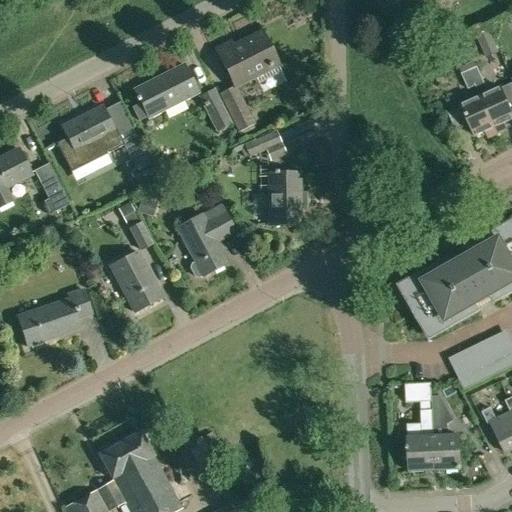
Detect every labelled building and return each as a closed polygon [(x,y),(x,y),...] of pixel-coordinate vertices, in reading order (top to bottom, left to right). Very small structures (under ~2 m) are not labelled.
[(476,36),(486,59),(499,53),(488,30),(476,36)] [(215,48),(234,87),(278,65),(261,31),(232,46),(230,41),(215,48)] [(480,97),(497,134),(504,131),(502,128),(504,123),(511,119),(511,113),(501,88),(489,93),(484,82),(477,67),(474,61),(466,65),(475,86),(476,86),(481,96),(480,97)] [(134,90),(141,103),(132,107),(139,121),(147,117),(148,118),(197,92),(183,64),(134,90)] [(468,90),(475,86),(466,65),(458,68),(468,90)] [(197,97),(215,132),(232,124),(213,89),(197,97)] [(229,89),(218,95),(237,132),(254,123),(246,108),(240,111),(229,89)] [(489,134),(491,137),(497,134),(480,97),(460,105),(474,136),(484,132),(489,134)] [(71,170),(122,144),(117,135),(116,132),(114,133),(101,107),(62,128),(66,136),(56,142),(71,170)] [(125,163),(132,178),(152,168),(131,128),(117,135),(122,144),(130,160),(125,163)] [(265,151),(270,162),(286,155),(276,131),(243,144),(246,150),(249,157),(265,151)] [(244,158),(248,156),(246,150),(243,144),(231,150),(233,154),(241,150),(244,158)] [(31,176),(18,150),(0,158),(0,208),(14,201),(7,189),(31,176)] [(48,200),(63,192),(48,163),(33,171),(48,200)] [(268,173),(269,226),(300,225),(299,208),(305,208),(305,193),(299,193),(299,173),(268,173)] [(43,202),(49,215),(69,205),(63,192),(48,200),(43,202)] [(117,209),(126,226),(138,219),(129,202),(117,209)] [(154,206),(140,202),(137,212),(151,217),(154,206)] [(194,277),(198,278),(202,276),(226,263),(215,242),(234,231),(220,205),(176,228),(178,234),(194,262),(191,264),(189,268),(194,277)] [(75,218),(72,213),(66,217),(69,222),(75,218)] [(128,228),(140,251),(153,245),(141,222),(128,228)] [(433,323),(439,334),(478,311),(474,304),(491,295),(495,301),(511,291),(511,236),(511,237),(505,226),(465,249),(469,256),(452,266),(448,259),(409,281),(415,292),(406,297),(424,328),(433,323)] [(109,265),(134,312),(161,298),(136,251),(109,265)] [(16,318),(26,347),(79,329),(76,319),(91,314),(83,290),(67,296),(68,300),(16,318)] [(506,358),(494,363),(499,373),(510,367),(506,358)] [(494,363),(483,369),(487,379),(499,373),(494,363)] [(483,369),(471,375),(476,384),(487,379),(483,369)] [(476,384),(471,375),(459,380),(464,390),(476,384)] [(409,473),(435,472),(432,424),(431,397),(430,384),(404,385),(405,403),(421,402),(421,425),(406,425),(409,473)] [(432,424),(435,472),(461,470),(459,436),(448,437),(447,425),(453,421),(440,397),(431,397),(432,424)] [(511,412),(511,413),(496,420),(490,409),(481,413),(487,425),(490,423),(505,454),(511,450),(511,412)] [(64,509),(65,511),(109,511),(124,504),(128,511),(176,511),(181,510),(139,433),(98,455),(113,483),(64,509)] [(204,474),(208,481),(219,476),(215,468),(218,466),(210,450),(202,437),(187,445),(197,460),(204,474)] [(179,450),(184,460),(192,456),(186,446),(179,450)] [(211,511),(231,511),(227,503),(211,511)]
